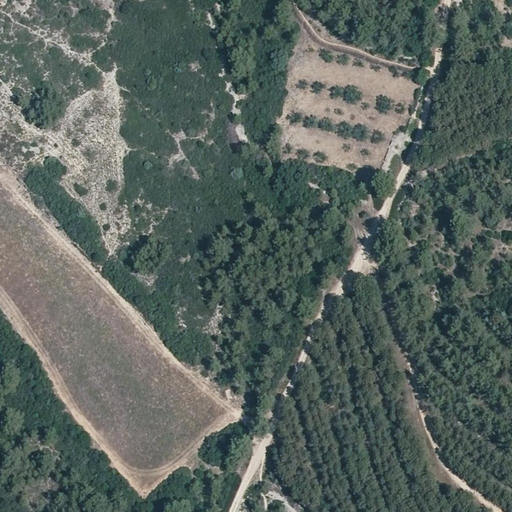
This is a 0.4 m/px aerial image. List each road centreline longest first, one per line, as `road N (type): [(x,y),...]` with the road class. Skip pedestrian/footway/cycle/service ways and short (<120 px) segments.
road 1 (track): [(447,0),(414,142),(232,511)]
road 2 (track): [(362,253),(440,466),(497,511)]
